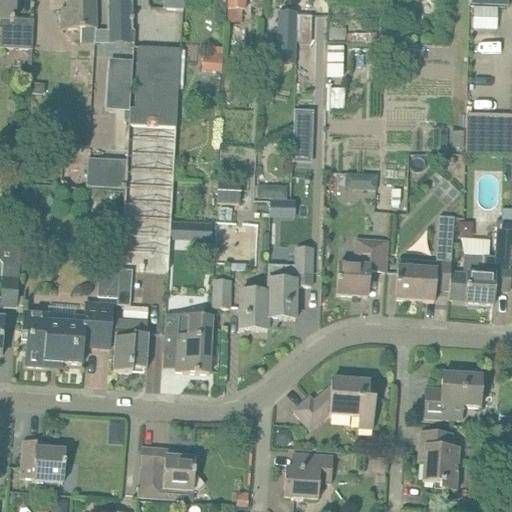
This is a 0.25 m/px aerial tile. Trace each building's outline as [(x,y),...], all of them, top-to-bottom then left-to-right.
[(0,0),(0,20),(1,20),(0,50),(31,51),(31,41),(32,21),(13,20),(13,0),(0,0)] [(68,0),(68,8),(63,9),(63,31),(95,30),(94,0),(68,0)] [(107,0),(107,30),(107,31),(95,32),(94,45),(131,44),(131,22),(133,22),(133,19),(131,19),(130,0),(107,0)] [(245,0),(227,0),(227,23),(241,23),(242,10),(245,10),(245,0)] [(277,13),(276,65),(294,65),(295,13),(277,13)] [(345,79),(347,47),(327,46),(326,78),(345,79)] [(221,73),(223,49),(203,47),(201,72),(221,73)] [(130,110),(129,126),(176,129),(179,71),(180,51),(137,49),(134,109),(130,109),(130,110)] [(235,87),(236,68),(225,67),(224,87),(235,87)] [(117,85),(116,109),(130,110),(130,109),(131,86),(117,85)] [(345,108),(345,87),(328,88),(329,108),(345,108)] [(295,111),(293,164),(309,164),(312,111),(295,111)] [(511,116),(466,115),(465,155),(511,155),(511,116)] [(121,271),(131,271),(167,274),(169,254),(176,129),(129,126),(127,163),(126,191),(121,271)] [(465,136),(451,136),(451,152),(465,152),(465,136)] [(126,191),(127,163),(87,161),(86,189),(126,191)] [(374,194),(375,177),(359,176),(358,193),(374,194)] [(217,206),(239,207),(240,184),(218,183),(217,206)] [(274,192),(274,201),(286,201),(286,187),(279,187),(274,192)] [(448,292),(448,301),(465,302),(464,306),(492,308),(493,294),(494,284),(508,285),(507,293),(509,293),(510,273),(511,259),(511,258),(511,210),(501,210),(501,222),(496,221),(494,258),(488,257),(483,257),(463,256),(462,273),(450,272),(448,292)] [(396,281),(394,301),(415,303),(415,299),(423,300),(422,303),(434,304),(435,291),(448,292),(450,272),(454,219),(438,218),(435,263),(397,260),(397,269),(396,281)] [(191,223),(190,241),(209,242),(210,224),(191,223)] [(353,241),(351,267),(338,266),(335,297),(367,299),(369,274),(385,275),(387,243),(353,241)] [(295,250),(295,277),(311,278),(312,250),(295,250)] [(129,307),(131,271),(121,271),(118,271),(116,306),(129,307)] [(0,356),(3,320),(3,309),(16,310),(18,279),(1,278),(0,299),(0,356)] [(229,311),(229,282),(213,282),(212,310),(229,311)] [(238,332),(266,333),(268,282),(267,282),(267,294),(239,293),(238,332)] [(296,283),(268,282),(266,333),(267,333),(267,321),(295,322),(296,283)] [(110,351),(111,331),(112,307),(83,305),(82,326),(46,323),(46,317),(22,315),(21,337),(26,338),(24,368),(46,369),(46,368),(44,368),(44,363),(81,366),(83,349),(110,351)] [(166,316),(165,336),(164,357),(165,357),(165,353),(176,353),(175,374),(209,376),(211,338),(213,318),(166,316)] [(132,370),(146,371),(148,337),(146,337),(147,324),(115,322),(112,374),(131,375),(132,370)] [(481,378),(476,378),(472,373),(460,372),(456,377),(442,376),(440,397),(426,396),(426,390),(425,390),(423,420),(461,422),(462,408),(479,409),(481,378)] [(359,418),(358,430),(372,431),(374,402),(373,401),(373,403),(367,402),(369,384),(331,381),(330,389),(328,391),(329,393),(323,397),(322,396),(313,403),(309,399),(293,413),(309,433),(329,416),(359,418)] [(452,436),(440,435),(420,433),(419,449),(424,449),(422,484),(440,485),(440,491),(439,491),(439,492),(455,493),(458,450),(451,450),(452,436)] [(37,443),(23,442),(20,480),(33,481),(33,483),(62,485),(64,452),(42,451),(42,445),(37,444),(37,443)] [(141,450),(138,500),(164,502),(191,504),(192,494),(195,494),(205,486),(196,476),(193,476),(194,460),(171,459),(172,453),(166,453),(166,452),(152,451),(141,450)] [(332,458),(308,456),(288,455),(287,470),(285,470),(283,500),(317,502),(318,485),(330,485),(332,458)] [(247,509),(248,494),(236,493),(235,508),(247,509)]
